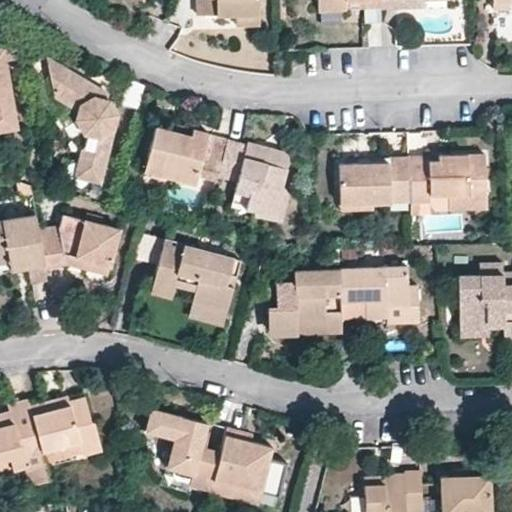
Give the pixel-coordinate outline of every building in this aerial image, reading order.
[(196,0),(197,16),(234,15),(235,26),(258,25),(256,0),(196,0)] [(346,0),(319,0),(320,11),(346,10),(346,0)] [(511,0),(494,0),(494,10),(511,9),(511,0)] [(0,121),(16,119),(3,48),(0,48),(0,121)] [(54,96),(75,106),(72,119),(82,131),(89,133),(86,145),(81,147),(77,164),(83,175),(98,178),(110,135),(106,129),(112,127),(116,110),(106,97),(106,92),(58,64),(51,77),(54,96)] [(0,136),(18,133),(16,119),(0,121),(0,136)] [(207,131),(193,127),(190,135),(175,131),(156,125),(148,153),(155,155),(151,171),(195,182),(197,174),(216,180),(217,176),(227,140),(227,139),(207,133),(207,131)] [(233,190),(248,194),(245,202),(244,208),(252,209),(251,213),(280,222),(287,192),(281,185),(288,153),(247,141),(245,145),(227,140),(217,176),(236,181),(233,190)] [(155,155),(148,153),(144,169),(151,171),(155,155)] [(438,155),(439,173),(429,173),(429,156),(409,156),(409,189),(410,202),(429,202),(430,193),(449,192),(466,192),(466,199),(486,199),(485,154),(438,155)] [(438,155),(429,156),(429,173),(439,173),(438,155)] [(387,157),(387,163),(338,164),(339,203),(371,203),(372,203),(391,202),(390,189),(409,189),(409,156),(387,157)] [(410,202),(409,189),(390,189),(391,202),(410,202)] [(233,190),(231,198),(245,202),(248,194),(233,190)] [(449,192),(450,209),(486,208),(486,199),(466,199),(466,192),(449,192)] [(66,263),(65,254),(109,265),(120,230),(63,215),(58,228),(39,231),(43,264),(44,267),(66,263)] [(0,263),(8,262),(23,260),(25,267),(43,264),(39,231),(36,216),(0,222),(0,263)] [(161,280),(181,285),(195,288),(192,302),(226,311),(233,285),(225,283),(231,258),(171,244),(161,280)] [(65,254),(66,263),(107,273),(109,265),(65,254)] [(225,283),(233,285),(239,260),(231,258),(225,283)] [(25,267),(23,260),(8,262),(10,270),(25,267)] [(511,283),(503,284),(502,264),(481,264),(481,277),(459,278),(461,324),(489,324),(503,323),(504,335),(511,334),(511,283)] [(341,303),(363,303),(383,302),(383,308),(404,307),(408,307),(406,268),(339,270),(341,303)] [(294,329),(295,318),(341,317),(341,303),(339,270),(293,271),(293,298),(278,298),(278,309),(270,308),(271,329),(294,329)] [(178,297),(181,285),(161,280),(158,292),(178,297)] [(222,322),(226,311),(192,302),(189,313),(222,322)] [(383,308),(383,302),(363,303),(364,318),(383,317),(383,308)] [(294,329),(295,332),(341,331),(341,317),(295,318),(294,329)] [(461,324),(461,339),(489,338),(489,324),(461,324)] [(30,406),(42,449),(77,439),(80,451),(80,453),(81,456),(100,451),(93,422),(90,422),(84,397),(69,401),(70,406),(50,411),(47,403),(30,406)] [(69,401),(68,398),(47,403),(50,411),(70,406),(69,401)] [(0,460),(8,458),(11,469),(25,465),(31,487),(50,482),(45,462),(44,460),(42,449),(30,406),(28,400),(7,405),(9,412),(10,418),(0,420),(0,460)] [(220,450),(205,447),(198,446),(202,432),(203,422),(148,408),(143,431),(173,439),(165,467),(191,474),(188,485),(209,492),(220,450)] [(10,418),(9,412),(0,414),(0,418),(0,420),(10,418)] [(232,497),(235,486),(258,492),(276,497),(286,463),(268,459),(270,448),(249,442),(240,440),(242,433),(225,428),(220,450),(209,492),(232,497)] [(208,433),(202,432),(198,446),(205,447),(208,433)] [(242,433),(240,440),(249,442),(251,435),(242,433)] [(42,449),(44,460),(80,451),(77,439),(42,449)] [(0,460),(0,471),(11,469),(8,458),(0,460)] [(474,474),(474,466),(454,467),(454,475),(474,474)] [(403,472),(403,474),(404,497),(405,511),(418,511),(419,511),(419,472),(403,472)] [(383,483),(364,484),(364,511),(405,511),(404,497),(403,474),(383,475),(383,483)] [(441,476),(441,511),(483,511),(491,511),(491,474),(474,474),(454,475),(441,476)] [(364,475),(364,484),(383,483),(383,475),(364,475)] [(235,486),(232,497),(254,503),(258,492),(235,486)]
